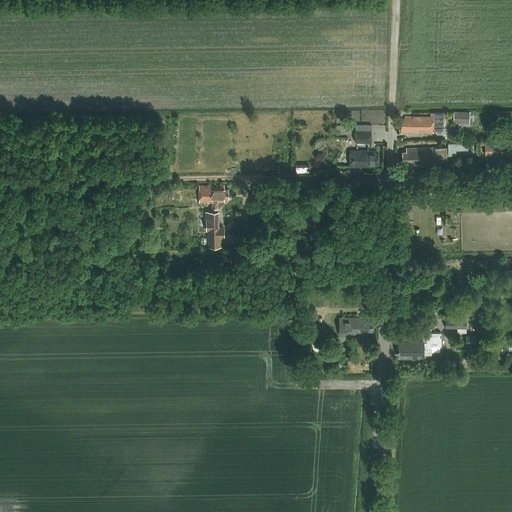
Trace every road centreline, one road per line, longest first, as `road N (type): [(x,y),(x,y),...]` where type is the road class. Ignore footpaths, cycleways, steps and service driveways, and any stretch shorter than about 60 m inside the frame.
road 1 (unclassified): [(374,511),(389,178),(511,174)]
road 2 (track): [(389,178),(0,185)]
road 3 (track): [(389,178),(395,0)]
